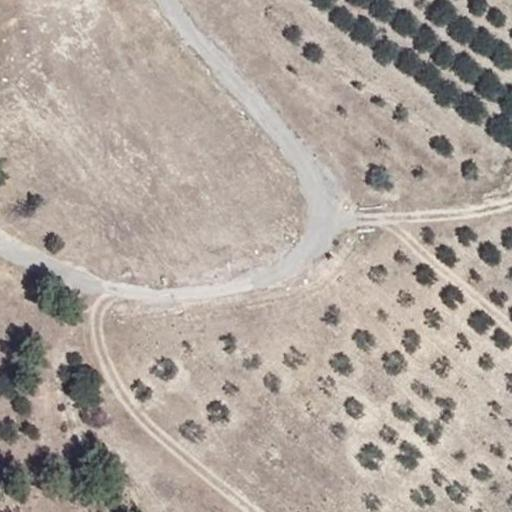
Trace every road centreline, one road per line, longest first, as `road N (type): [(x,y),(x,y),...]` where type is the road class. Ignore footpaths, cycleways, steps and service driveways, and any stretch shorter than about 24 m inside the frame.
road 1 (track): [(166,0),(278,133),(308,183),(317,218),(310,252),(222,289),(161,293),(0,251)]
road 2 (track): [(511,204),(317,218)]
